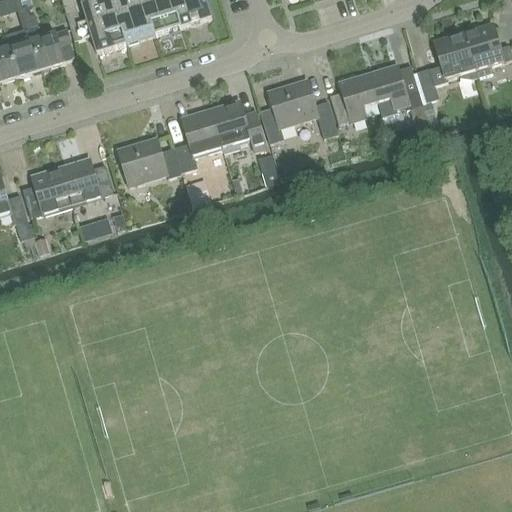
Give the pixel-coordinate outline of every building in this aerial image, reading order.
[(61,0),(75,45),(86,42),(72,0),(61,0)] [(112,0),(83,9),(97,57),(128,48),(126,42),(137,39),(139,45),(170,35),(169,30),(178,27),(180,32),(192,28),(190,23),(199,20),(200,26),(212,22),(204,0),(112,0)] [(17,11),(21,25),(32,21),(28,8),(17,11)] [(42,73),(65,66),(65,65),(71,63),(73,61),(74,57),(70,46),(71,46),(67,31),(37,40),(32,21),(21,25),(24,35),(24,37),(30,35),(42,73)] [(492,29),(463,37),(477,83),(490,79),(488,71),(503,67),(511,64),(508,52),(500,54),(492,29)] [(19,80),(42,73),(30,35),(24,37),(24,35),(19,36),(22,45),(9,48),(19,80)] [(472,84),(477,83),(463,37),(435,46),(442,70),(430,74),(435,90),(449,87),(448,84),(461,80),(461,83),(472,84)] [(0,85),(19,80),(9,48),(0,51),(0,85)] [(397,68),(368,77),(377,107),(377,106),(382,121),(397,116),(397,113),(406,111),(406,113),(409,112),(417,136),(430,132),(418,92),(406,96),(397,68)] [(417,77),(425,107),(438,103),(435,90),(430,74),(430,73),(417,77)] [(341,95),(330,98),(339,128),(350,124),(351,127),(367,122),(364,111),(377,107),(368,77),(339,86),(341,95)] [(273,110),(259,115),(270,147),(284,143),(281,131),(316,120),(323,143),(337,139),(327,106),(315,110),(307,85),(269,96),(273,110)] [(244,119),(240,105),(211,114),(223,153),(252,145),(255,155),(267,152),(256,115),(244,119)] [(195,162),(223,153),(211,114),(181,122),(189,148),(178,152),(185,176),(198,172),(195,162)] [(168,184),(182,179),(174,153),(161,157),(157,144),(118,156),(129,190),(166,179),(168,184)] [(273,161),(259,165),(263,177),(277,173),(273,161)] [(60,172),(72,211),(113,198),(106,174),(94,178),(89,163),(60,172)] [(72,211),(60,172),(31,180),(36,195),(23,199),(30,223),(72,211)] [(0,179),(0,222),(11,219),(14,230),(16,229),(21,246),(35,242),(31,229),(29,229),(20,201),(8,204),(0,179)] [(205,185),(187,191),(193,213),(211,208),(205,185)] [(80,230),(84,245),(99,241),(94,226),(80,230)] [(46,242),(35,245),(39,260),(50,257),(46,242)]
